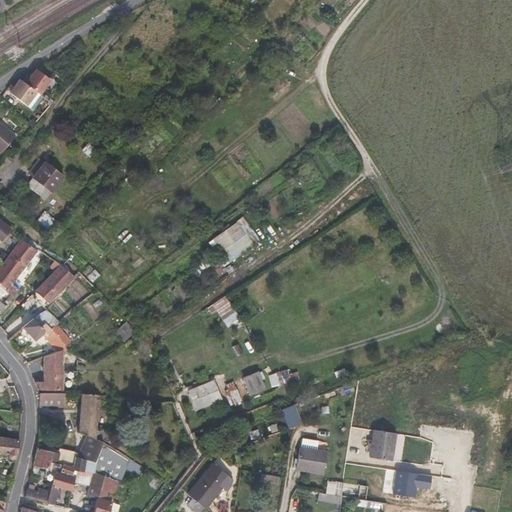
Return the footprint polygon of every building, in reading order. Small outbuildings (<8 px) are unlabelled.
[(32,107),(51,77),(35,67),(26,81),(18,76),(8,92),(32,107)] [(15,135),(0,122),(0,150),(1,151),(15,135)] [(27,172),(33,176),(45,161),(38,156),(27,172)] [(45,161),(33,176),(27,184),(46,200),(64,176),(45,161)] [(181,209),(177,212),(182,218),(186,214),(181,209)] [(242,216),(208,242),(226,265),(260,239),(242,216)] [(0,219),(0,237),(0,238),(7,229),(8,230),(10,226),(0,219)] [(37,250),(22,239),(21,240),(4,262),(0,266),(0,268),(15,280),(37,250)] [(57,262),(46,254),(44,257),(55,265),(57,262)] [(57,294),(74,276),(62,266),(31,295),(47,310),(51,306),(48,302),(57,294)] [(13,296),(20,289),(12,283),(15,280),(0,268),(0,282),(8,288),(6,291),(13,296)] [(234,288),(240,284),(236,279),(231,282),(234,288)] [(225,295),(212,304),(227,327),(240,318),(225,295)] [(56,323),(59,321),(49,312),(45,316),(55,325),(56,323)] [(56,323),(55,325),(51,328),(45,323),(41,326),(33,319),(23,327),(35,340),(43,334),(59,352),(62,351),(64,350),(66,352),(67,349),(66,347),(64,345),(71,341),(56,323)] [(126,321),(114,331),(123,342),(135,332),(126,321)] [(245,355),(241,348),(236,351),(240,358),(245,355)] [(35,382),(38,389),(77,389),(76,380),(62,380),(62,351),(59,352),(44,357),(44,382),(35,382)] [(225,383),(233,403),(267,389),(259,370),(225,383)] [(268,375),(271,387),(289,382),(285,370),(268,375)] [(101,384),(101,374),(92,374),(92,389),(98,389),(98,384),(101,384)] [(221,399),(214,381),(189,391),(197,409),(221,399)] [(41,393),(41,404),(64,404),(64,393),(41,393)] [(99,395),(83,393),(80,431),(88,435),(95,438),(99,395)] [(289,430),(293,429),(301,425),(293,406),(282,410),(289,430)] [(391,459),(395,435),(374,432),(370,456),(391,459)] [(88,435),(78,458),(95,462),(98,454),(103,442),(99,440),(95,438),(88,435)] [(17,457),(19,439),(2,437),(1,437),(0,436),(0,454),(8,455),(9,458),(11,460),(13,461),(14,460),(15,460),(17,458),(17,457)] [(109,511),(118,482),(122,483),(129,459),(103,442),(98,454),(100,456),(99,458),(111,465),(106,477),(94,473),(96,463),(95,462),(78,458),(75,457),(73,466),(75,466),(73,477),(72,482),(91,485),(89,494),(99,498),(94,511),(109,511)] [(54,473),(73,477),(75,466),(73,466),(50,461),(52,451),(38,448),(34,465),(44,467),(43,476),(53,478),(54,473)] [(322,473),(325,452),(301,448),(298,469),(322,473)] [(50,461),(73,466),(75,457),(76,453),(60,449),(60,453),(52,451),(50,461)] [(221,488),(226,492),(230,486),(230,479),(212,465),(187,496),(204,509),(221,488)] [(279,484),(281,472),(262,468),(260,480),(279,484)] [(50,491),(47,503),(55,505),(59,488),(71,490),(72,482),(73,477),(54,473),(53,478),(50,491)] [(28,489),(26,498),(47,503),(50,491),(37,488),(36,491),(28,489)] [(342,496),(340,495),(329,493),(328,502),(341,504),(342,496)] [(469,497),(466,511),(474,511),(477,498),(469,497)] [(384,509),(385,502),(377,501),(376,508),(384,509)]
